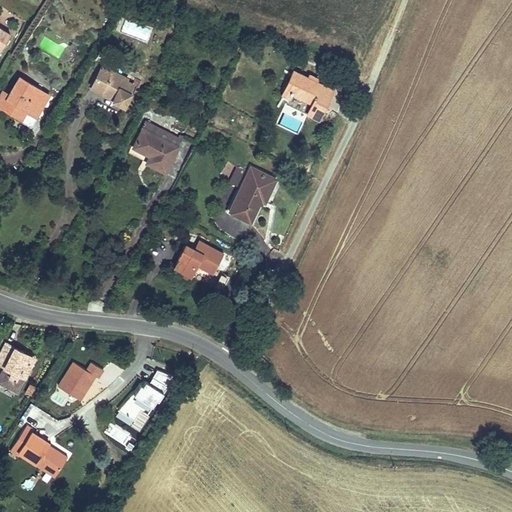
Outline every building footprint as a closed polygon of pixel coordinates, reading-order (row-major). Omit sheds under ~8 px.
[(0,51),(11,35),(0,28),(0,51)] [(210,30),(208,36),(223,41),(225,35),(210,30)] [(103,68),(93,86),(104,93),(106,93),(114,97),(114,100),(124,105),(130,93),(128,92),(131,82),(126,80),(128,76),(112,69),(111,72),(103,68)] [(296,71),(282,96),(309,109),(308,113),(319,118),(333,89),(296,71)] [(3,90),(0,95),(0,103),(30,123),(48,94),(20,76),(9,93),(3,90)] [(145,121),(130,153),(144,159),(141,163),(164,174),(181,139),(145,121)] [(253,167),(230,210),(253,222),(266,198),(268,198),(275,185),(262,178),(265,173),(253,167)] [(265,173),(262,178),(275,185),(278,180),(265,173)] [(187,245),(175,267),(192,276),(199,265),(214,274),(217,268),(225,254),(200,240),(194,249),(187,245)] [(225,254),(217,268),(225,273),(233,258),(225,254)] [(24,351),(8,343),(0,356),(0,363),(6,367),(0,379),(0,382),(19,392),(26,377),(34,360),(23,353),(24,351)] [(36,357),(24,351),(23,353),(34,360),(36,357)] [(157,369),(153,377),(168,383),(172,375),(157,369)] [(148,413),(162,391),(141,378),(116,418),(129,427),(141,409),(148,413)] [(31,384),(25,393),(31,396),(36,387),(31,384)] [(49,444),(45,450),(49,452),(51,450),(66,460),(68,456),(49,444)]
